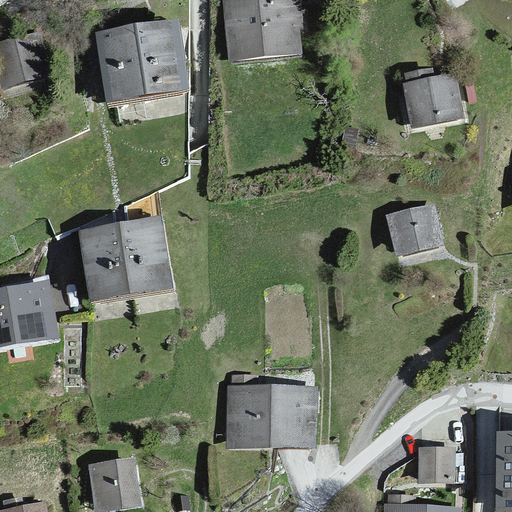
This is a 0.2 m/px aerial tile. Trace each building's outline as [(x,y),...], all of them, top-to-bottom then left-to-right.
[(306,0),(281,0),(234,7),(243,68),(315,57),(306,0)] [(212,99),(197,30),(118,46),(133,116),(212,99)] [(64,81),(50,39),(4,54),(18,96),(64,81)] [(478,116),(470,74),(448,79),(446,68),(419,74),(429,125),(478,116)] [(454,244),(443,203),(399,215),(411,257),(454,244)] [(196,286),(183,219),(102,235),(115,302),(196,286)] [(0,352),(74,337),(62,283),(0,295),(0,352)] [(328,446),(326,387),(263,389),(263,378),(239,378),(239,388),(236,388),(238,449),(328,446)] [(511,511),(511,439),(507,440),(509,505),(504,505),(503,511),(511,511)] [(464,448),(428,451),(430,485),(467,482),(464,448)] [(129,511),(158,506),(148,459),(102,469),(110,511),(129,511)] [(417,498),(392,498),(391,511),(464,511),(465,509),(417,508),(417,498)]
